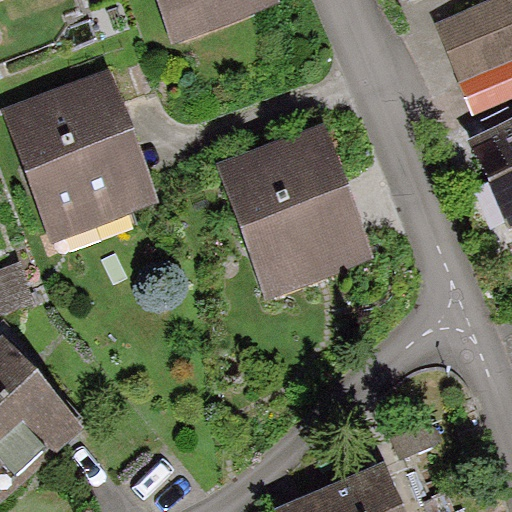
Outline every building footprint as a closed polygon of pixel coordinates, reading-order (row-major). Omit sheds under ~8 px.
[(157,0),(175,48),(283,9),(280,0),(157,0)] [(461,85),(511,64),(511,0),(499,0),(436,27),(461,85)] [(511,68),(461,90),(474,119),(511,102),(511,68)] [(54,247),(160,208),(112,75),(5,114),(54,247)] [(511,123),(467,145),(511,237),(511,123)] [(267,304),(375,265),(327,131),(218,169),(267,304)] [(56,463),(87,436),(5,345),(0,349),(0,495),(47,453),(56,463)] [(402,511),(385,470),(285,511),(402,511)]
